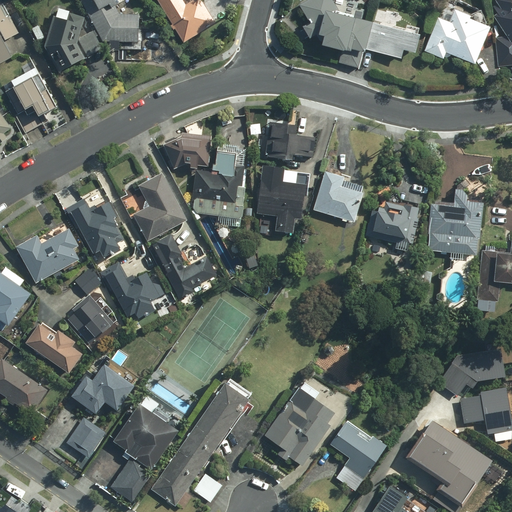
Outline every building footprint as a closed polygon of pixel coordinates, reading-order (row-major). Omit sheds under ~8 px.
[(84,0),(106,41),(143,40),(143,13),(123,13),(116,0),(84,0)] [(197,0),(190,5),(186,0),(161,0),(188,41),(221,20),(207,0),(197,0)] [(325,32),(330,32),(327,41),(372,50),(372,48),(405,55),(407,47),(422,50),(426,32),(378,21),(378,19),(344,12),(336,0),(309,0),(303,4),(314,20),(306,25),(313,36),(320,34),(322,37),(325,32)] [(511,34),(498,36),(500,65),(511,64),(511,0),(495,0),(491,3),(511,34)] [(495,24),(475,15),(475,13),(459,6),(453,20),(442,16),(428,50),(446,58),(450,49),(480,61),(495,24)] [(105,48),(95,30),(81,38),(89,17),(62,7),(48,44),(64,71),(105,48)] [(0,18),(0,63),(18,54),(0,18)] [(42,23),(32,28),(39,42),(49,38),(42,23)] [(62,103),(44,71),(10,89),(22,111),(40,101),(47,112),(62,103)] [(13,126),(0,107),(0,144),(10,137),(6,131),(13,126)] [(316,156),(319,135),(301,132),(302,123),(274,119),(269,153),(298,157),(298,153),(316,156)] [(177,167),(191,162),(213,164),(215,132),(188,131),(188,135),(168,142),(177,167)] [(289,166),(266,163),(260,212),(281,215),(279,229),(297,232),(299,215),(306,215),(310,183),(287,180),(289,166)] [(348,174),(330,168),(317,209),(357,221),(366,190),(345,183),(348,174)] [(247,175),(200,169),(194,211),(242,217),(247,175)] [(136,212),(150,239),(192,217),(167,170),(142,183),(153,203),(136,212)] [(479,253),(481,237),(485,237),(489,199),(468,197),(469,187),(460,187),(458,204),(436,202),(431,249),(479,253)] [(124,232),(120,224),(123,223),(119,216),(122,214),(114,199),(94,209),(91,201),(74,209),(99,259),(125,246),(119,234),(124,232)] [(423,217),(420,217),(423,204),(408,201),(408,204),(391,200),(388,211),(375,208),(369,235),(412,244),(414,239),(418,240),(423,217)] [(84,243),(74,225),(46,240),(42,233),(20,245),(39,281),(85,257),(78,246),(84,243)] [(185,250),(176,233),(156,244),(184,297),(198,289),(197,285),(222,272),(212,254),(188,267),(180,253),(185,250)] [(501,300),(504,278),(511,279),(511,250),(485,248),(479,297),(501,300)] [(152,270),(133,281),(122,261),(103,271),(113,289),(117,287),(131,314),(139,309),(143,317),(160,308),(155,299),(165,293),(152,270)] [(0,273),(0,326),(4,329),(9,321),(13,324),(36,290),(3,268),(0,273)] [(117,321),(93,293),(76,308),(78,311),(70,318),(92,343),(117,321)] [(44,322),(31,340),(73,370),(86,352),(77,345),(80,340),(62,327),(59,333),(44,322)] [(462,393),(472,381),(478,384),(482,378),(508,373),(504,347),(461,353),(443,378),(462,393)] [(0,385),(11,393),(8,397),(18,403),(21,400),(35,410),(51,387),(6,356),(0,364),(0,385)] [(99,377),(92,372),(76,394),(101,411),(109,401),(122,410),(141,382),(110,361),(99,377)] [(286,444),(280,453),(289,459),(293,454),(306,463),(335,423),(332,420),(340,410),(320,395),(323,391),(307,380),(268,434),(286,444)] [(253,397),(231,381),(154,488),(177,504),(253,397)] [(486,392),(466,395),(470,420),(490,417),(493,431),(511,428),(511,382),(485,387),(486,392)] [(118,442),(135,453),(112,486),(134,502),(184,428),(145,402),(118,442)] [(109,431),(87,416),(70,443),(92,457),(109,431)] [(499,457),(438,417),(414,453),(450,476),(436,497),(457,511),(460,511),(467,503),(468,504),(499,457)] [(335,441),(355,455),(340,476),(359,489),(392,442),(378,433),(375,437),(351,419),(335,441)] [(226,484),(209,473),(196,492),(213,503),(226,484)] [(414,494),(396,482),(376,511),(418,511),(407,504),(414,494)] [(27,511),(17,505),(13,510),(0,501),(0,511),(27,511)]
